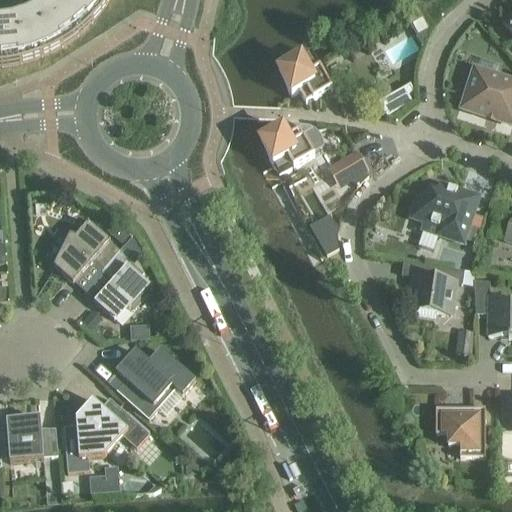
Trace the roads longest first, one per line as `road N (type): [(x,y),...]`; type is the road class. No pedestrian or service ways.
road 1 (residential): [(488,376),(433,381),(405,368),(353,258),(360,212),(428,137)]
road 2 (unclassified): [(336,511),(229,293)]
road 3 (residential): [(428,137),(438,51),(486,0)]
road 4 (unclassified): [(140,173),(210,279),(229,293)]
road 5 (residential): [(428,137),(281,114)]
road 6 (unclassified): [(229,293),(177,158)]
